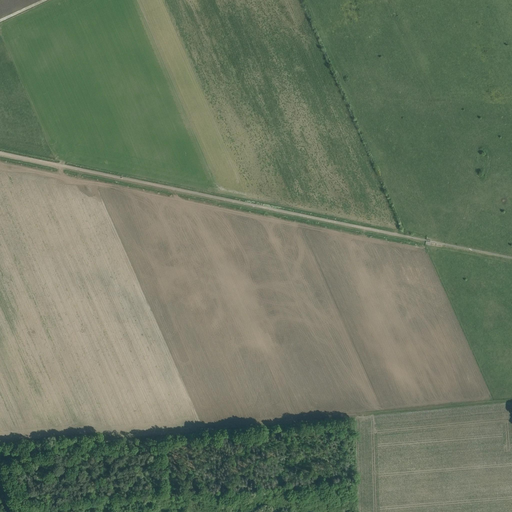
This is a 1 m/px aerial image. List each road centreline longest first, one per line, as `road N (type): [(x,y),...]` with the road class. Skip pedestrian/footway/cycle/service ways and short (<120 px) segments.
road 1 (track): [(8,454),(511,398)]
road 2 (track): [(0,155),(424,242)]
